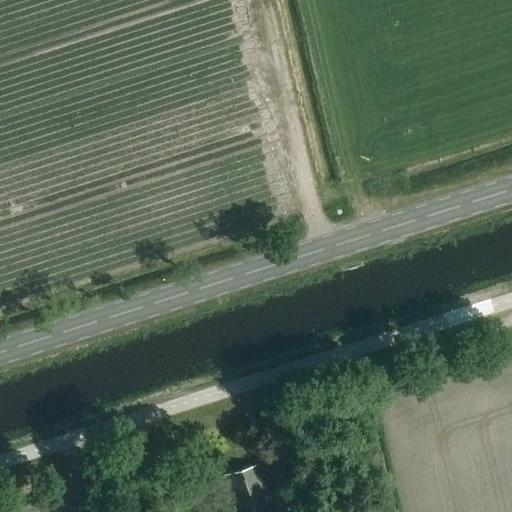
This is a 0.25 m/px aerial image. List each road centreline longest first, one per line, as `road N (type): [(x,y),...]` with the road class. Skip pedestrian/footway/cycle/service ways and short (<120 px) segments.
road 1 (primary): [(0,353),(511,191)]
road 2 (unclassified): [(511,300),(0,462)]
